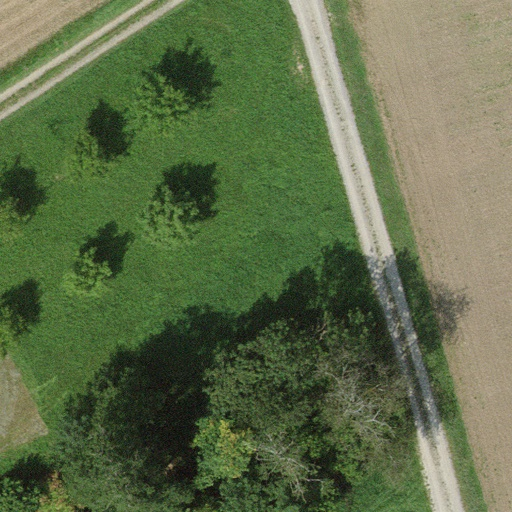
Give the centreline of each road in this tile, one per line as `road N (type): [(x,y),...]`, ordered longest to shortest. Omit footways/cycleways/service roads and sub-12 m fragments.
road 1 (track): [(448,511),(309,0)]
road 2 (track): [(181,0),(0,119)]
